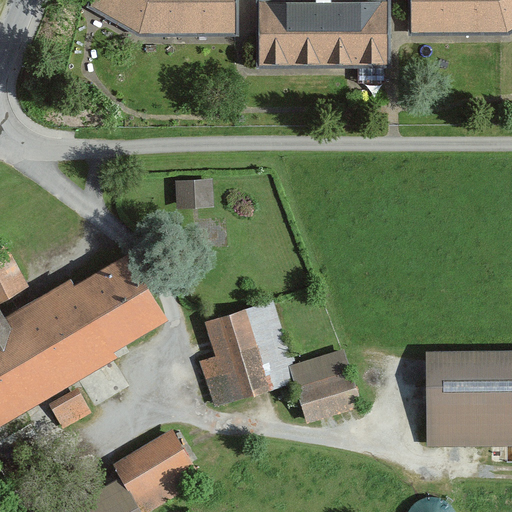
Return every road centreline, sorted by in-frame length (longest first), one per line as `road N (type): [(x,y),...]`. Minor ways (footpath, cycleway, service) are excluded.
road 1 (track): [(18,511),(166,403),(181,346),(167,291),(134,243),(7,141)]
road 2 (residential): [(511,143),(99,150),(0,138)]
road 3 (track): [(166,403),(218,422),(384,447),(426,468),(483,473)]
